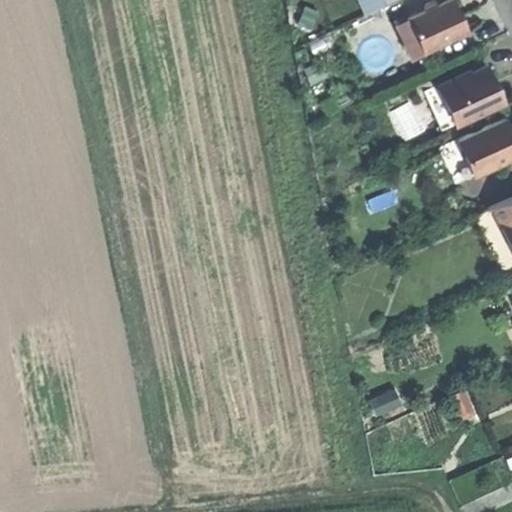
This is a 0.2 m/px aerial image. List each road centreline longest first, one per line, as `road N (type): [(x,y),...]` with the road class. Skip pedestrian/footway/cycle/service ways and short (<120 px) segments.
road 1 (track): [(174,511),(68,0)]
road 2 (track): [(364,496),(277,0)]
road 3 (track): [(219,511),(438,490),(447,511)]
